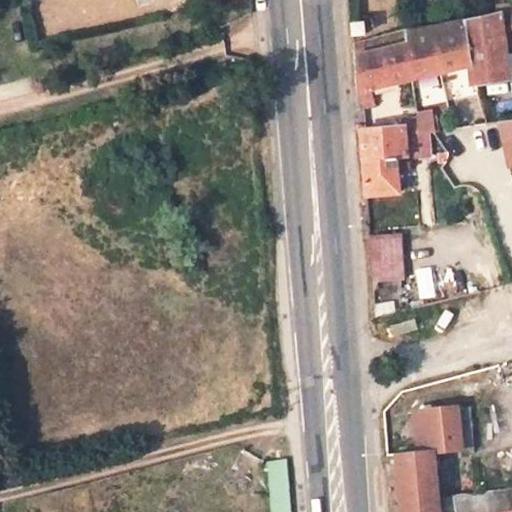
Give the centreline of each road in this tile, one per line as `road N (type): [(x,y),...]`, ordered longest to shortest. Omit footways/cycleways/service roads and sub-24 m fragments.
road 1 (primary): [(351,511),(303,0)]
road 2 (track): [(511,350),(343,400)]
